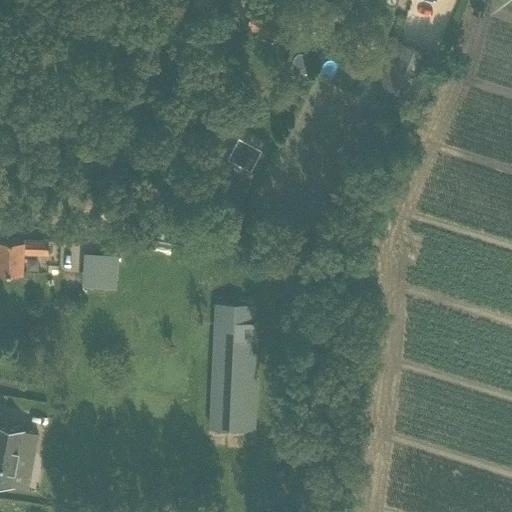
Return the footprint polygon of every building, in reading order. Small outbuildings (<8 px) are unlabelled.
[(298,32),(251,15),(244,35),(291,52),(298,32)] [(428,54),(395,41),(378,85),(411,98),(428,54)] [(0,237),(0,270),(22,271),(22,253),(47,254),(48,240),(23,239),(23,238),(0,237)] [(88,254),(87,285),(115,286),(117,255),(88,254)] [(246,430),(252,304),(216,302),(210,428),(246,430)] [(33,454),(38,432),(24,429),(24,428),(0,423),(0,482),(13,486),(20,452),(33,454)]
